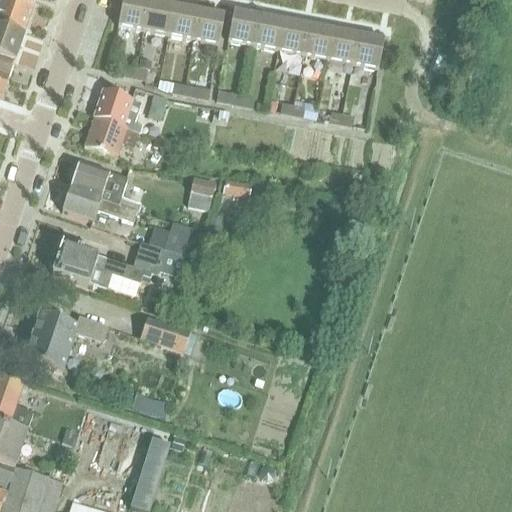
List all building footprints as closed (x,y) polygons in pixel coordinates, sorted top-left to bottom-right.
[(0,0),(0,27),(24,36),(33,10),(32,10),(28,9),(30,0),(0,0)] [(142,35),(148,6),(122,1),(117,31),(142,35)] [(173,10),(148,6),(142,35),(167,40),(173,10)] [(173,10),(167,40),(192,45),(198,15),(173,10)] [(223,20),(198,15),(192,45),(217,49),(223,20)] [(252,50),(258,21),(232,16),(227,45),(252,50)] [(283,25),(258,21),(252,50),(277,55),(283,25)] [(307,30),(283,25),(277,55),(302,60),(307,30)] [(307,30),(302,60),(326,64),(332,35),(307,30)] [(0,31),(0,60),(14,65),(23,39),(0,31)] [(332,35),(326,64),(351,69),(357,40),(332,35)] [(357,40),(351,69),(377,74),(383,45),(357,40)] [(0,60),(0,78),(8,82),(13,65),(14,66),(14,65),(0,60)] [(138,64),(137,72),(148,74),(150,66),(138,64)] [(134,81),(135,72),(124,70),(123,79),(134,81)] [(145,83),(146,74),(135,72),(134,81),(145,83)] [(189,100),(191,90),(173,87),(171,96),(189,100)] [(209,94),(191,90),(189,100),(207,103),(209,94)] [(101,96),(93,122),(124,133),(138,138),(141,130),(133,127),(140,108),(132,105),(131,105),(102,95),(101,96)] [(238,109),(239,99),(217,95),(216,105),(238,109)] [(152,98),(146,119),(159,123),(165,102),(152,98)] [(239,99),(238,109),(252,111),(254,102),(239,99)] [(291,119),(292,110),(281,107),(279,117),(291,119)] [(304,112),(292,110),(291,119),(302,121),(304,112)] [(217,115),(216,122),(226,124),(227,117),(217,115)] [(340,128),(341,119),(330,117),(328,126),(340,128)] [(341,119),(340,128),(351,130),(353,121),(341,119)] [(93,123),(83,151),(114,162),(124,133),(93,122),(93,123)] [(357,122),(355,131),(363,132),(364,123),(357,122)] [(153,143),(150,151),(164,156),(167,148),(153,143)] [(120,201),(126,184),(76,168),(68,193),(99,203),(135,215),(138,216),(140,208),(120,201)] [(214,188),(193,183),(186,211),(208,216),(214,188)] [(224,185),(221,198),(247,203),(249,189),(224,185)] [(99,203),(68,193),(61,215),(92,225),(95,215),(131,227),(135,215),(99,203)] [(221,221),(215,220),(209,239),(215,241),(221,221)] [(172,227),(163,254),(189,263),(198,236),(172,227)] [(49,264),(47,269),(51,277),(51,279),(87,291),(88,288),(92,289),(92,291),(104,295),(104,293),(109,295),(113,281),(138,289),(139,284),(147,287),(150,278),(155,280),(156,276),(183,284),(189,263),(163,254),(162,256),(138,248),(131,272),(60,249),(57,260),(49,264)] [(101,348),(106,332),(77,322),(75,330),(38,318),(23,364),(61,376),(73,339),(101,348)] [(181,358),(188,338),(146,323),(139,343),(181,358)] [(0,426),(26,435),(31,419),(13,413),(21,387),(0,379),(0,426)] [(255,384),(252,392),(261,395),(263,387),(255,384)] [(135,396),(130,411),(132,412),(134,413),(137,415),(139,416),(141,417),(144,418),(146,419),(150,420),(155,421),(159,421),(163,422),(168,406),(166,406),(163,406),(160,405),(158,405),(155,405),(154,404),(151,403),(149,403),(146,402),(144,401),(143,400),(142,400),(140,399),(138,398),(135,396)] [(26,435),(0,426),(0,467),(11,471),(13,472),(26,435)] [(65,434),(61,447),(70,450),(74,437),(65,434)] [(174,441),(170,453),(181,456),(184,444),(174,441)] [(150,445),(129,511),(149,511),(169,451),(150,445)] [(200,456),(196,467),(204,470),(209,459),(210,455),(202,452),(200,456)] [(0,504),(11,471),(0,467),(0,504)] [(258,478),(260,483),(266,485),(271,483),(273,477),(270,472),(265,470),(260,473),(258,478)] [(13,472),(11,471),(0,504),(0,511),(53,511),(61,487),(47,483),(13,472)]
